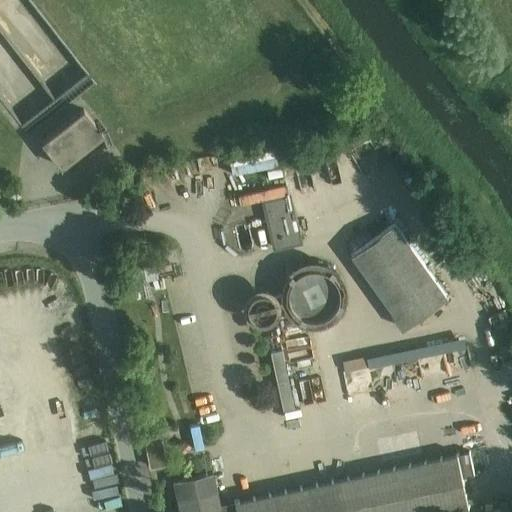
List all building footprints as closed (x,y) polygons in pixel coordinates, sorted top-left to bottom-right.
[(84,109),(42,142),(61,167),(103,134),(84,109)] [(250,150),(253,169),(285,164),(282,146),(250,150)] [(244,182),(232,185),(237,207),(249,204),(244,182)] [(290,195),(264,202),(275,248),(300,242),(290,195)] [(396,222),(351,254),(404,329),(450,297),(396,222)] [(339,303),(341,293),(338,283),(332,274),(323,268),(313,267),(303,269),(294,275),(289,284),(287,294),(289,304),(295,313),(304,318),(314,320),(324,318),(333,312),(339,303)] [(270,310),(271,306),(270,303),(268,299),(265,297),(261,297),(258,298),(255,300),(253,303),(252,306),(253,310),(255,313),(258,315),(262,316),(265,315),(268,313),(270,310)] [(346,360),(349,372),(473,346),(471,334),(346,360)] [(293,349),(281,350),(285,407),(297,406),(293,349)] [(458,454),(234,502),(234,503),(236,511),(449,511),(470,508),(458,454)] [(213,473),(173,480),(177,496),(216,488),(213,473)] [(216,488),(177,496),(180,511),(236,511),(234,503),(220,506),(216,488)]
